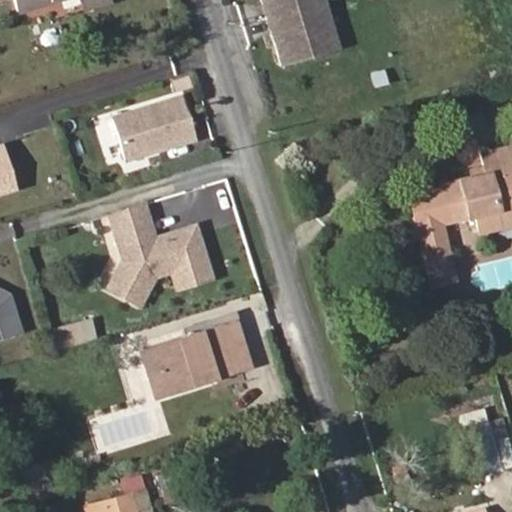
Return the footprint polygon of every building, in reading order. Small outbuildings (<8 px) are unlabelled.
[(14,0),(18,10),(52,0),(14,0)] [(105,0),(79,0),(82,9),(106,2),(105,0)] [(317,0),(256,0),(277,67),(332,50),(317,0)] [(187,96),(119,117),(133,160),(200,139),(187,96)] [(483,173),(469,177),(439,184),(440,188),(421,192),(424,203),(409,206),(428,286),(442,282),(438,268),(447,257),(438,223),(473,216),(477,231),(511,222),(511,180),(511,175),(511,174),(511,145),(479,153),(482,168),(483,173)] [(0,196),(14,193),(1,150),(0,150),(0,196)] [(468,171),(469,177),(483,173),(482,168),(468,171)] [(424,203),(421,192),(406,196),(409,206),(424,203)] [(141,205),(108,215),(122,260),(106,289),(137,306),(153,276),(170,271),(203,261),(193,227),(152,240),(141,205)] [(438,268),(442,282),(452,280),(447,257),(438,268)] [(203,261),(170,271),(175,289),(209,278),(203,261)] [(0,337),(17,332),(6,297),(0,293),(0,337)] [(233,316),(196,327),(205,356),(242,345),(233,316)] [(90,318),(52,327),(56,345),(95,336),(90,318)] [(196,327),(151,341),(167,391),(248,365),(242,345),(205,356),(196,327)] [(151,341),(138,345),(153,395),(167,391),(151,341)] [(496,473),(481,424),(457,432),(472,481),(496,473)] [(135,511),(131,495),(100,504),(101,511),(135,511)]
